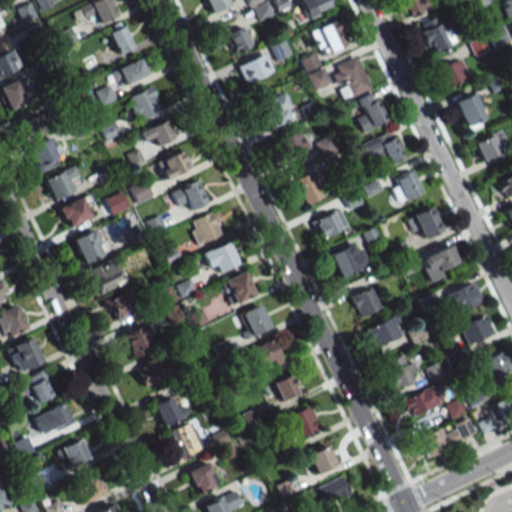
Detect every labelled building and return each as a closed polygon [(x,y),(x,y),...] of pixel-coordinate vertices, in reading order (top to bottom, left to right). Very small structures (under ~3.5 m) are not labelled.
[(91,0),(77,6),(81,16),(91,12),(96,22),(113,15),(106,0),(91,0)] [(227,4),(224,0),(201,0),(207,12),(227,4)] [(294,0),(304,17),(329,4),(327,0),(294,0)] [(398,0),(408,16),(430,3),(428,0),(398,0)] [(511,0),(471,0),(474,7),(490,0),(498,0),(504,15),(511,12),(511,0)] [(427,53),(449,45),(439,16),(417,24),(427,53)] [(309,31),(320,55),(346,43),(335,19),(309,31)] [(129,46),(120,26),(105,33),(115,53),(129,46)] [(223,33),(231,52),(248,45),(240,26),(223,33)] [(505,40),(500,27),(487,33),(492,45),(505,40)] [(467,41),(471,54),(485,50),(481,37),(467,41)] [(273,58),(287,54),(283,41),(269,45),(273,58)] [(0,52),(0,73),(17,66),(9,48),(0,52)] [(234,67),(243,84),(270,71),(261,53),(234,67)] [(343,99),(368,86),(352,56),(327,69),(343,99)] [(445,87),(467,76),(457,57),(436,68),(445,87)] [(117,86),(144,74),(138,58),(109,70),(117,86)] [(0,84),(0,95),(4,109),(24,103),(16,79),(0,84)] [(159,107),(148,86),(124,98),(136,119),(159,107)] [(354,100),(361,113),(353,118),(361,132),(386,118),(370,91),(354,100)] [(265,128),(290,117),(279,93),(254,104),(265,128)] [(466,95),(451,102),(466,131),(480,124),(466,95)] [(13,126),(23,141),(41,128),(31,114),(13,126)] [(170,137),(162,119),(136,132),(140,141),(149,137),(153,146),(170,137)] [(98,127),(103,139),(116,134),(111,121),(98,127)] [(306,147),(296,129),(275,140),(284,158),(306,147)] [(367,171),(402,156),(391,130),(356,145),(367,171)] [(496,153),(490,135),(472,141),(478,159),(496,153)] [(60,161),(50,136),(25,146),(36,171),(60,161)] [(186,166),(177,149),(153,163),(162,179),(186,166)] [(69,190),(64,179),(73,175),(68,166),(40,178),(50,199),(69,190)] [(420,191),(410,170),(393,178),(402,199),(420,191)] [(321,196),(309,171),(292,179),(304,204),(321,196)] [(511,192),(511,172),(492,182),(499,198),(511,192)] [(183,201),(188,210),(205,201),(194,178),(168,192),(175,205),(183,201)] [(56,207),(65,227),(88,216),(79,197),(56,207)] [(511,205),(501,212),(511,231),(511,230),(511,205)] [(406,227),(429,239),(440,219),(417,207),(406,227)] [(344,225),(336,208),(310,221),(319,238),(344,225)] [(194,244),(218,233),(208,211),(184,222),(194,244)] [(104,251),(93,227),(69,239),(81,263),(104,251)] [(235,261),(224,241),(199,254),(210,275),(235,261)] [(364,266),(354,242),(327,253),(336,276),(364,266)] [(428,281),(457,266),(447,244),(417,259),(428,281)] [(87,268),(94,291),(119,283),(111,260),(87,268)] [(250,296),(242,271),(220,279),(228,303),(250,296)] [(479,300),(471,281),(444,293),(452,312),(479,300)] [(358,316),(376,307),(366,287),(348,296),(358,316)] [(103,301),(114,321),(133,310),(122,291),(103,301)] [(0,309),(0,331),(2,337),(24,327),(13,304),(0,309)] [(266,329),(259,306),(236,312),(243,336),(266,329)] [(399,322),(395,314),(363,329),(371,347),(398,334),(393,324),(399,322)] [(490,334),(484,315),(457,324),(463,343),(490,334)] [(119,335),(131,357),(150,347),(139,325),(119,335)] [(5,346),(12,370),(37,362),(29,338),(5,346)] [(280,358),(270,338),(245,350),(255,371),(280,358)] [(393,388),(416,376),(403,352),(381,364),(393,388)] [(505,371),(501,352),(481,357),(485,375),(505,371)] [(134,371),(145,391),(165,380),(154,359),(134,371)] [(421,368),(426,380),(442,374),(437,361),(421,368)] [(53,394),(41,369),(22,378),(34,403),(53,394)] [(297,390),(287,374),(269,384),(279,401),(297,390)] [(407,417),(441,401),(433,384),(399,400),(407,417)] [(511,415),(511,396),(493,400),(497,419),(511,415)] [(171,406),(167,397),(150,404),(159,426),(184,415),(179,403),(171,406)] [(68,422),(59,403),(29,417),(37,435),(68,422)] [(296,438),(318,428),(306,405),(285,416),(296,438)] [(475,422),(480,434),(495,428),(490,416),(475,422)] [(423,455),(473,436),(465,418),(450,423),(452,429),(441,433),(439,428),(416,436),(423,455)] [(199,444),(186,421),(164,433),(177,456),(199,444)] [(86,457),(77,438),(57,448),(66,466),(86,457)] [(303,454),(313,475),(334,465),(324,445),(303,454)] [(183,472),(194,492),(215,481),(204,460),(183,472)] [(32,492),(60,479),(53,464),(25,476),(32,492)] [(77,505),(102,492),(93,475),(68,487),(77,505)] [(347,492),(337,475),(311,489),(321,507),(347,492)] [(226,511),(239,506),(230,489),(199,506),(202,511),(226,511)] [(41,506),(43,511),(58,511),(54,500),(41,506)] [(18,511),(33,511),(33,501),(18,501),(18,511)]
